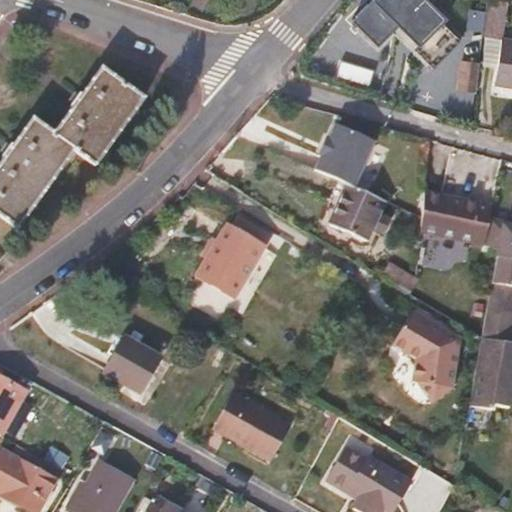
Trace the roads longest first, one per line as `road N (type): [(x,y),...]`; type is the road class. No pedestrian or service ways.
road 1 (residential): [(0,350),(303,511)]
road 2 (residential): [(174,159),(453,329)]
road 3 (residential): [(254,74),(511,150)]
road 4 (residential): [(0,309),(113,224),(174,159)]
road 5 (residential): [(51,0),(230,57),(254,74)]
